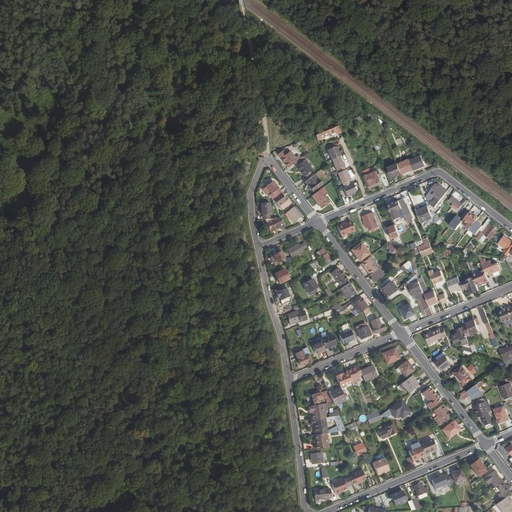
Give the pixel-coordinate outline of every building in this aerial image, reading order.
[(349,121),(351,125),(363,119),(361,116),(349,121)] [(325,131),(315,135),(317,140),(335,132),(336,134),(337,134),(341,132),(340,130),(338,126),(325,131)] [(337,169),(339,173),(338,173),(342,183),(343,183),(344,187),(343,187),(347,197),(351,196),(350,194),(352,194),(356,192),(352,183),(351,184),(349,180),(351,180),(349,175),(348,176),(345,170),(344,166),(345,166),(343,162),(342,162),(340,156),(341,155),(340,152),(339,152),(336,146),(336,147),(328,150),(331,159),(332,159),(336,170),(337,169)] [(277,153),(288,168),(294,163),(297,161),(291,152),(287,155),(282,150),(277,153)] [(410,161),(414,169),(414,170),(426,165),(421,156),(410,161)] [(302,157),(297,161),(294,163),(297,166),(296,166),(304,177),(313,170),(305,160),(304,160),(302,157)] [(398,164),(402,173),(402,174),(414,169),(410,161),(410,159),(398,164)] [(392,177),(402,173),(398,164),(388,168),(392,177)] [(381,181),(377,171),(361,177),(362,180),(365,179),(368,187),(372,186),(371,185),(377,183),(381,181)] [(321,184),(314,175),(305,182),(312,191),(321,184)] [(263,189),(269,196),(269,195),(271,198),(280,192),(277,189),(278,188),(273,181),(266,186),(266,187),(263,189)] [(439,186),(436,183),(430,191),(437,197),(433,202),(432,201),(429,203),(434,208),(448,191),(440,185),(439,186)] [(312,196),(320,206),(328,200),(324,195),(327,193),(323,187),(312,196)] [(271,198),(273,202),(282,195),(280,192),(271,198)] [(279,199),(276,202),(282,210),(290,203),(284,196),(280,200),(279,199)] [(463,204),(452,196),(449,200),(454,204),(452,206),(458,210),(463,204)] [(399,201),(402,209),(407,221),(411,219),(409,213),(407,214),(406,212),(409,211),(403,199),(399,201)] [(328,200),(320,206),(322,209),(330,203),(328,200)] [(388,205),(394,220),(401,217),(398,210),(402,209),(399,201),(388,205)] [(261,204),(262,214),(267,214),(270,214),(270,203),(261,204)] [(416,211),(421,223),(433,218),(431,213),(428,206),(416,211)] [(301,217),(293,207),(286,213),(293,222),(301,217)] [(367,220),(369,225),(371,230),(381,225),(376,212),(364,217),(365,221),(367,220)] [(477,219),(469,213),(464,220),(468,224),(466,227),(469,229),(477,219)] [(436,215),(433,219),(436,223),(437,223),(439,225),(442,222),(440,220),(436,215)] [(267,219),(269,224),(267,225),(270,231),(280,227),(282,230),(284,228),(280,218),(267,219)] [(341,236),(355,230),(351,221),(337,226),(341,236)] [(480,231),(484,234),(490,239),(497,230),(486,222),(482,228),(480,231)] [(392,239),(400,236),(396,225),(389,228),(391,233),(390,234),(392,239)] [(478,232),(474,237),(479,241),(484,234),(480,231),(478,232)] [(503,252),(509,256),(511,253),(511,251),(511,241),(505,236),(499,243),(506,249),(503,252)] [(424,245),(418,248),(420,252),(432,248),(428,238),(424,240),(426,246),(425,246),(424,245)] [(474,243),(472,241),(463,252),(471,253),(471,252),(467,251),(469,249),(470,250),(471,249),(474,243)] [(369,254),(361,243),(351,250),(360,261),(369,254)] [(400,246),(390,243),(388,249),(391,250),(389,253),(393,254),(394,252),(395,252),(396,248),(399,249),(400,246)] [(287,250),(292,258),(303,252),(302,250),(303,249),(301,244),(299,245),(299,244),(287,250)] [(321,257),(325,264),(332,261),(323,248),(316,252),(319,256),(321,255),(322,256),(321,257)] [(432,248),(420,252),(423,258),(435,253),(432,248)] [(273,256),(270,258),(273,264),(276,263),(277,263),(285,259),(281,251),(273,255),(273,256)] [(362,263),(367,270),(366,270),(370,275),(379,268),(370,257),(362,263)] [(480,261),(485,272),(486,275),(501,269),(498,263),(495,264),(492,265),(491,262),(490,260),(486,262),(485,259),(480,261)] [(410,260),(404,265),(407,269),(412,265),(410,260)] [(486,275),(485,272),(480,261),(481,264),(482,267),(484,272),(473,277),(473,278),(477,285),(484,282),(485,283),(489,282),(486,275)] [(340,271),(338,268),(331,273),(340,286),(348,280),(341,271),(340,271)] [(379,268),(370,275),(372,278),(371,279),(373,282),(383,274),(379,268)] [(284,269),(275,274),(280,284),(289,280),(284,269)] [(445,280),(441,271),(434,273),(433,270),(428,272),(432,280),(433,279),(435,284),(436,284),(436,286),(437,285),(442,283),(441,281),(445,280)] [(417,294),(424,310),(430,307),(429,305),(421,286),(418,279),(416,275),(415,276),(412,279),(405,284),(407,287),(410,285),(413,292),(416,291),(417,294)] [(447,282),(451,292),(459,289),(460,290),(463,289),(460,283),(458,277),(447,282)] [(460,283),(463,289),(464,292),(470,289),(471,293),(479,290),(477,285),(473,278),(460,283)] [(318,288),(313,279),(303,284),(308,293),(318,288)] [(391,281),(387,284),(384,287),(383,286),(380,288),(386,297),(397,289),(391,281)] [(356,293),(349,283),(340,289),(347,299),(356,293)] [(421,286),(429,305),(438,301),(434,291),(429,293),(425,284),(421,286)] [(278,298),(286,296),(285,292),(287,292),(287,289),(276,291),(278,298)] [(439,296),(442,304),(447,302),(444,294),(439,296)] [(352,304),(358,314),(363,311),(368,308),(362,298),(352,304)] [(403,302),(396,305),(405,320),(415,315),(410,304),(405,306),(403,302)] [(339,304),(330,309),(331,310),(332,313),(341,308),(339,304)] [(341,308),(332,313),(336,315),(347,308),(345,305),(341,308)] [(424,310),(426,314),(422,316),(423,319),(433,315),(430,307),(424,310)] [(511,308),(511,307),(506,309),(507,309),(503,311),(503,310),(498,312),(503,323),(511,319),(511,308)] [(498,346),(484,309),(481,310),(486,324),(487,323),(491,335),(490,335),(495,347),(498,346)] [(325,312),(327,319),(328,319),(333,317),(332,313),(331,310),(325,312)] [(304,311),(303,311),(297,313),(296,311),(287,315),(290,324),(299,321),(299,322),(306,320),(304,311)] [(372,325),(374,329),(375,334),(385,330),(383,324),(381,325),(378,319),(370,322),(372,325)] [(463,327),(466,333),(466,335),(479,330),(475,320),(471,322),(462,326),(463,327)] [(365,323),(356,327),(357,330),(360,339),(371,335),(367,326),(366,326),(365,323)] [(463,345),(469,342),(466,335),(466,333),(463,327),(457,329),(459,333),(452,336),(455,342),(461,340),(463,345)] [(439,329),(425,335),(428,344),(447,336),(444,328),(440,329),(439,329)] [(350,331),(339,335),(343,344),(354,340),(350,331)] [(320,339),(322,342),(325,349),(336,344),(332,334),(320,339)] [(316,354),(325,350),(325,349),(322,342),(313,346),(316,354)] [(309,355),(310,355),(307,347),(302,349),(303,351),(295,354),(300,365),(304,363),(305,365),(312,362),(309,355)] [(511,347),(501,352),(505,362),(511,359),(511,347)] [(399,359),(397,354),(395,350),(389,352),(389,351),(383,353),(387,364),(399,359)] [(452,364),(443,352),(434,359),(443,371),(452,364)] [(414,370),(406,361),(398,368),(405,377),(414,370)] [(347,372),(351,381),(362,376),(360,371),(358,365),(354,367),(354,368),(351,369),(347,371),(347,372)] [(360,371),(362,376),(365,381),(377,376),(373,366),(360,371)] [(462,366),(453,373),(463,385),(472,379),(462,366)] [(335,377),(340,387),(351,382),(351,381),(347,372),(335,377)] [(405,388),(409,394),(419,386),(411,376),(401,383),(405,388)] [(511,396),(511,388),(510,383),(500,386),(504,399),(511,396)] [(482,392),(476,385),(468,391),(461,396),(463,399),(470,394),(474,399),(482,392)] [(426,405),(430,410),(440,402),(437,399),(438,398),(430,388),(422,394),(429,403),(426,405)] [(329,394),(333,402),(333,404),(334,406),(346,401),(343,395),(340,389),(329,394)] [(321,393),(322,399),(325,398),(327,403),(333,402),(329,394),(328,391),(321,392),(321,393)] [(311,395),(314,404),(317,404),(319,404),(318,400),(322,399),(321,393),(316,394),(311,395)] [(478,417),(482,416),(485,425),(492,422),(489,412),(491,411),(487,401),(485,402),(484,399),(476,402),(477,405),(474,406),(478,417)] [(401,400),(380,416),(387,418),(392,414),(395,418),(399,414),(407,408),(401,400)] [(320,404),(314,405),(309,406),(312,420),(323,418),(320,404)] [(450,417),(447,413),(446,411),(447,410),(443,404),(429,415),(438,426),(450,417)] [(509,419),(504,406),(494,409),(499,423),(509,419)] [(366,416),(368,421),(380,416),(376,408),(374,409),(375,412),(366,416)] [(407,408),(399,414),(401,417),(403,417),(405,415),(406,413),(408,411),(408,410),(407,408)] [(335,417),(341,431),(345,431),(344,427),(343,427),(339,416),(335,417)] [(369,425),(381,419),(380,416),(368,421),(369,425)] [(313,424),(315,436),(328,433),(326,421),(334,420),(334,417),(310,420),(311,425),(313,424)] [(449,439),(454,435),(453,434),(460,429),(454,421),(442,430),(449,439)] [(345,431),(356,426),(355,423),(344,427),(345,431)] [(386,430),(388,437),(391,435),(391,434),(397,432),(393,424),(385,428),(386,430)] [(356,426),(345,431),(346,434),(358,429),(356,426)] [(382,439),(388,437),(386,430),(379,433),(382,439)] [(328,433),(315,436),(317,446),(315,446),(316,451),(330,449),(328,433)] [(419,445),(424,455),(436,450),(431,439),(419,445)] [(408,451),(410,457),(411,460),(418,457),(419,459),(424,456),(424,455),(419,445),(418,442),(409,446),(411,450),(408,451)] [(366,453),(362,443),(354,447),(358,456),(366,453)] [(323,463),(321,452),(311,454),(312,464),(323,463)] [(372,463),(377,475),(389,470),(382,454),(374,457),(376,461),(372,463)] [(484,468),(478,460),(470,466),(476,474),(484,468)] [(350,478),(352,485),(356,483),(356,484),(360,482),(360,481),(365,479),(361,470),(352,474),(353,475),(349,476),(350,478)] [(464,479),(460,470),(451,474),(455,483),(464,479)] [(501,482),(493,471),(484,479),(486,482),(489,480),(490,482),(494,487),(495,487),(501,482)] [(435,489),(451,482),(447,474),(431,480),(435,489)] [(331,484),(336,495),(340,493),(339,492),(347,489),(347,487),(352,485),(350,478),(344,480),(343,479),(331,484)] [(508,490),(501,482),(495,487),(499,492),(499,493),(497,494),(500,497),(502,499),(506,496),(508,495),(506,492),(507,491),(508,490)] [(421,483),(414,486),(419,500),(427,496),(426,493),(428,492),(426,487),(424,488),(421,483)] [(330,489),(314,491),(315,500),(331,498),(330,489)] [(402,491),(391,496),(395,505),(406,501),(402,491)] [(508,511),(511,509),(511,504),(509,500),(506,496),(502,499),(496,504),(501,511),(508,511)] [(411,501),(415,510),(420,510),(416,499),(411,501)]
